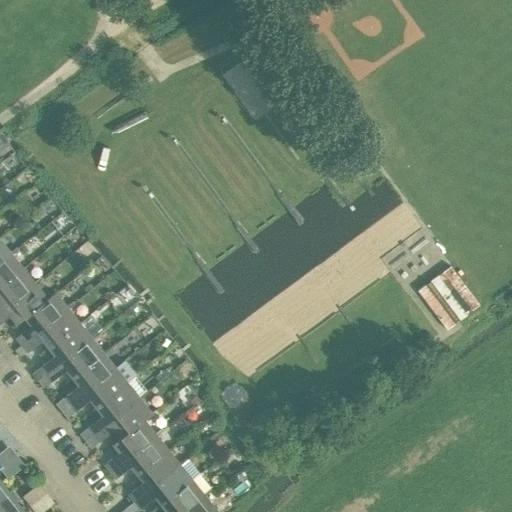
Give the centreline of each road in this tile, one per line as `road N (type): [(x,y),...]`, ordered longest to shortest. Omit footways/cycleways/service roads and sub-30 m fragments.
road 1 (residential): [(327,511),(511,377)]
road 2 (residential): [(406,115),(511,233)]
road 3 (residential): [(85,511),(0,406)]
